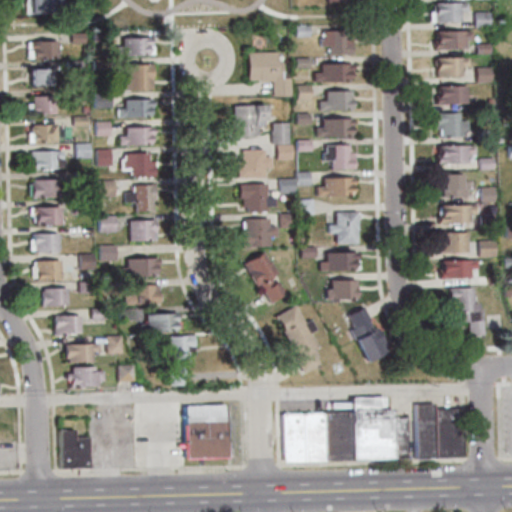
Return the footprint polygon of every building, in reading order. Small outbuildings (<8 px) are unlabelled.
[(58,0),(58,10),(50,10),(50,13),(26,14),(25,0),(58,0)] [(430,4),(462,3),(462,12),(455,12),(455,21),(426,22),(426,13),(430,13),(430,4)] [(484,12),(485,26),(470,26),(470,13),(484,12)] [(292,37),(292,27),(305,26),(305,37),(292,37)] [(324,56),(324,46),(316,46),(316,39),(319,39),(319,32),(342,31),(342,40),(347,40),(347,55),(324,56)] [(467,40),(459,40),(459,48),(430,49),(429,40),(431,40),(431,32),(467,31),(467,40)] [(90,42),(90,33),(104,32),(104,41),(90,42)] [(68,44),(68,33),(82,33),(82,44),(68,44)] [(146,45),(143,45),(143,54),(118,54),(118,39),(146,38),(146,45)] [(29,42),(53,42),(54,59),(29,60),(29,42)] [(486,54),(472,54),(472,44),(486,44),(486,54)] [(285,78),(285,96),(268,96),(268,81),(255,81),(255,80),(244,80),(243,54),(272,53),(273,62),(277,62),(278,79),(285,78)] [(463,66),(457,67),(457,76),(431,77),(431,59),(463,58),(463,66)] [(105,59),(105,69),(90,69),(90,59),(105,59)] [(292,68),(291,59),(304,59),(304,68),(292,68)] [(78,61),(79,72),(63,73),(63,61),(78,61)] [(147,64),(147,90),(117,91),(117,79),(121,79),(121,65),(147,64)] [(317,82),(310,82),(310,74),(317,73),(316,66),(345,65),(345,82),(317,82)] [(486,81),(472,82),(471,68),(486,67),(486,81)] [(26,70),(51,70),(51,87),(27,88),(26,70)] [(507,81),(491,82),(491,73),(507,72),(507,81)] [(306,100),(293,100),(293,85),(306,85),(306,100)] [(431,95),(433,95),(433,87),(461,87),(462,103),(431,104),(431,95)] [(68,89),(81,88),(82,98),(68,98),(68,89)] [(314,110),(314,102),(321,102),(321,93),(347,92),(348,110),(322,111),(322,110),(314,110)] [(91,93),(106,93),(106,107),(91,107),(91,93)] [(28,98),(52,97),(53,115),(28,115),(28,98)] [(114,109),(120,109),(120,101),(147,101),(147,107),(145,107),(145,117),(114,118),(114,109)] [(229,107),(260,106),(261,121),(258,121),(258,127),(254,127),(254,136),(228,137),(228,119),(229,119),(229,107)] [(431,114),(455,113),(455,121),(462,121),(463,129),(460,129),(460,136),(437,137),(437,129),(431,129),(431,114)] [(305,124),(293,124),(292,114),(305,114),(305,124)] [(83,116),(84,125),(69,126),(69,116),(83,116)] [(346,137),(318,137),(311,137),(311,129),(318,128),(318,120),(348,120),(348,128),(346,128),(346,137)] [(105,135),(92,135),(91,121),(105,121),(105,135)] [(268,123),(284,123),(285,144),(268,144),(268,123)] [(28,125),(52,125),(53,142),(28,143),(28,125)] [(149,126),(149,138),(146,138),(146,145),(121,146),(121,145),(115,145),(115,136),(121,136),(121,127),(149,126)] [(472,141),(472,131),(487,131),(487,141),(472,141)] [(293,151),(292,140),(306,140),(306,151),(293,151)] [(71,143),(85,143),(85,157),(72,157),(71,143)] [(287,145),(287,159),(273,160),(272,145),(287,145)] [(327,169),(327,161),(319,161),(319,154),(321,154),(321,146),(344,146),(344,154),(350,154),(350,169),(327,169)] [(434,146),(470,146),(470,154),(463,154),(463,163),(432,164),(432,156),(434,156),(434,146)] [(93,149),(105,149),(106,166),(93,166),(93,149)] [(234,179),(233,163),(238,162),(237,151),(259,150),(259,158),(266,158),(266,168),(260,168),(260,178),(234,179)] [(29,152),(53,152),(54,169),(29,170),(29,152)] [(127,177),(127,170),(117,170),(117,160),(121,160),(121,154),(144,154),(145,162),(150,162),(150,176),(127,177)] [(488,158),(489,169),(475,169),(475,158),(488,158)] [(71,172),(86,172),(86,182),(71,183),(71,172)] [(292,173),(305,172),(306,185),(292,185),(292,173)] [(433,188),(433,174),(455,174),(455,182),(464,182),(464,189),(461,189),(461,196),(439,197),(439,188),(433,188)] [(312,187),(319,187),(319,179),(350,178),(350,185),(347,185),(347,195),(312,196),(312,187)] [(275,179),(290,179),(291,193),(276,193),(275,179)] [(95,181),(109,180),(110,194),(95,195),(95,181)] [(29,181),(53,181),(54,198),(29,199),(29,181)] [(234,199),(234,185),(262,184),(262,198),(271,198),(271,207),(262,207),(262,212),(243,212),(243,207),(239,207),(239,199),(234,199)] [(148,211),(130,211),(129,187),(150,186),(151,200),(148,200),(148,211)] [(476,187),(492,187),(492,202),(476,202),(476,187)] [(86,198),(86,213),(70,214),(70,199),(86,198)] [(308,213),(294,214),(294,200),(308,199),(308,213)] [(472,214),(464,215),(465,223),(434,223),(434,216),(436,215),(436,206),(472,206),(472,214)] [(31,209),(56,208),(56,226),(32,226),(31,209)] [(331,244),(331,233),(324,233),(324,225),(331,225),(331,212),(352,212),(353,244),(331,244)] [(275,228),(275,214),(287,213),(288,227),(275,228)] [(490,214),(490,229),(475,229),(475,214),(490,214)] [(94,217),(110,216),(111,232),(95,232),(94,217)] [(265,248),(237,248),(237,230),(240,230),(240,220),(264,219),(264,227),(271,227),(272,237),(265,238),(265,248)] [(125,241),(125,221),(151,220),(151,241),(125,241)] [(511,237),(502,237),(501,226),(511,226),(511,237)] [(29,235),(54,234),(54,252),(30,252),(29,235)] [(435,234),(463,234),(463,252),(431,253),(431,246),(436,246),(435,234)] [(475,257),(474,240),(490,240),(491,257),(475,257)] [(111,245),(111,261),(96,261),(95,246),(111,245)] [(311,258),(296,258),(296,247),(311,247),(311,258)] [(88,253),(89,269),(76,269),(76,254),(88,253)] [(239,265),(259,253),(271,275),(265,279),(269,286),(274,284),(280,295),(266,303),(255,284),(252,286),(239,265)] [(315,271),(314,263),(322,262),(321,254),(352,254),(352,262),(354,262),(355,270),(315,271)] [(511,267),(499,268),(499,257),(511,257),(511,267)] [(154,265),(150,266),(151,276),(123,277),(123,260),(153,259),(154,265)] [(473,269),(465,269),(465,277),(435,278),(435,271),(437,271),(436,262),(472,261),(473,269)] [(31,262),(56,262),(56,279),(31,280),(31,262)] [(352,300),(322,301),(321,290),(327,290),(326,281),(352,281),(352,300)] [(89,282),(90,293),(74,293),(74,282),(89,282)] [(120,305),(120,296),(128,296),(128,287),(142,286),(154,286),(154,304),(120,305)] [(511,296),(499,296),(499,286),(511,286),(511,296)] [(38,289),(62,289),(63,306),(38,307),(38,289)] [(445,304),(445,289),(468,289),(468,305),(474,305),(474,310),(478,310),(479,331),(464,331),(464,321),(458,321),(458,312),(450,312),(450,304),(445,304)] [(273,317),(274,319),(277,318),(285,331),(283,332),(298,357),(296,358),(304,372),(320,362),(318,358),(320,357),(315,348),(319,346),(295,304),(273,317)] [(368,360),(351,328),(350,329),(343,317),(359,308),(366,320),(364,321),(369,331),(378,327),(390,349),(368,360)] [(87,309),(102,309),(102,319),(87,319),(87,309)] [(116,321),(115,310),(130,310),(130,320),(116,321)] [(172,313),(173,322),(171,322),(171,332),(135,334),(135,325),(143,325),(142,314),(172,313)] [(51,317),(75,316),(76,334),(51,335),(51,317)] [(196,334),(197,351),(191,351),(192,361),(185,361),(185,368),(188,368),(189,384),(172,385),(171,370),(177,370),(175,344),(172,344),(171,336),(196,334)] [(123,353),(108,353),(108,338),(122,337),(123,353)] [(100,351),(94,351),(94,362),(70,362),(70,358),(67,358),(67,345),(100,344),(100,351)] [(135,380),(120,380),(120,365),(135,365),(135,380)] [(73,387),(72,373),(75,373),(75,367),(96,366),(96,371),(106,371),(106,380),(96,380),(97,387),(73,387)] [(354,411),(353,397),(385,396),(386,410),(395,410),(395,417),(396,456),(355,457),(354,411)] [(418,458),(417,404),(436,403),(436,409),(437,458),(418,458)] [(186,458),(185,406),(228,405),(229,457),(186,458)] [(436,409),(464,408),(465,457),(437,458),(436,409)] [(327,460),(326,412),(354,411),(355,457),(355,460),(327,460)] [(286,461),(285,413),(306,412),(307,461),(286,461)] [(306,412),(326,412),(327,460),(307,461),(306,412)] [(395,417),(409,417),(410,457),(396,457),(396,456),(395,417)] [(62,430),(76,429),(76,438),(90,438),(91,467),(62,468),(62,430)]
